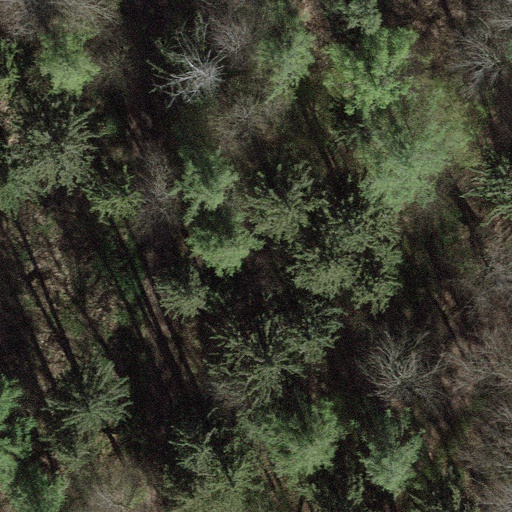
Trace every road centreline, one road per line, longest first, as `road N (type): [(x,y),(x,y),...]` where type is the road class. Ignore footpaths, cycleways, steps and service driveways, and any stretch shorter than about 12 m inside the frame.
road 1 (track): [(162,511),(129,74),(132,0)]
road 2 (track): [(379,511),(511,316)]
